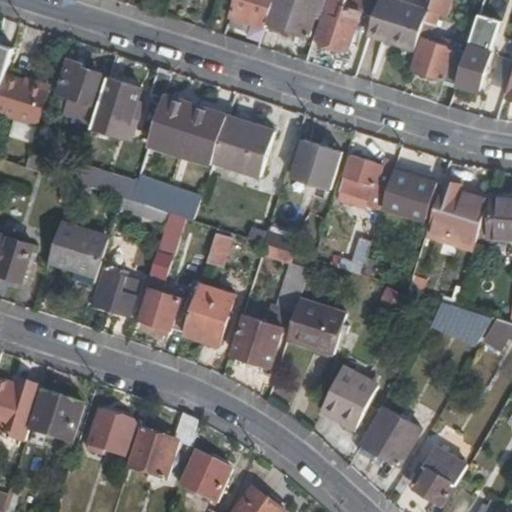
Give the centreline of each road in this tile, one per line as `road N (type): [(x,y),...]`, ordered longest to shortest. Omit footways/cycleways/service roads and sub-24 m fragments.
road 1 (residential): [(22,0),(460,134),(511,142)]
road 2 (residential): [(0,327),(194,392),(279,439),(363,511)]
